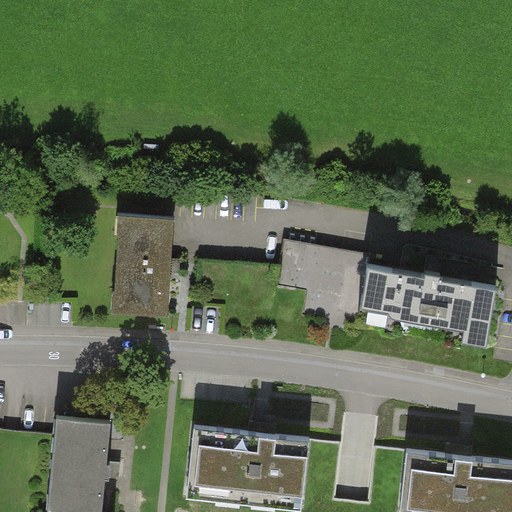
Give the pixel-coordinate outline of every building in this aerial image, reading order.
[(169,314),(175,219),(120,216),(115,311),(169,314)] [(490,341),(498,288),(368,268),(361,309),(449,322),(447,334),(490,341)] [(106,511),(113,431),(60,427),(53,511),(106,511)] [(303,498),(309,439),(189,428),(184,488),(303,498)] [(399,511),(511,511),(511,461),(401,452),(396,511),(399,511)]
